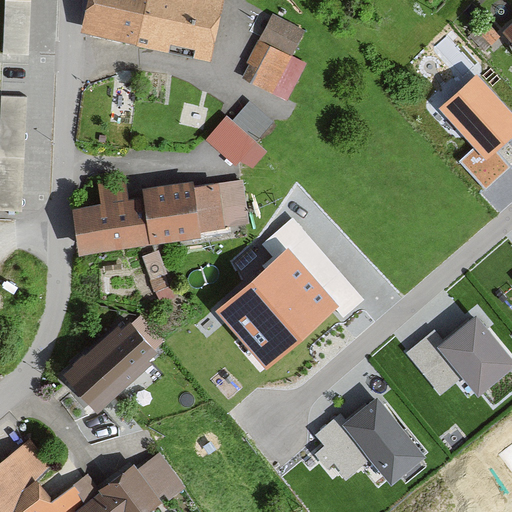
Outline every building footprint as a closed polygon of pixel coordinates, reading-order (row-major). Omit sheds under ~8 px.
[(32,18),(32,0),(7,0),(7,17),(32,18)] [(92,0),(84,36),(212,63),(225,0),(92,0)] [(306,34),(272,19),(244,84),(278,99),(306,34)] [(511,135),(511,115),(476,76),(440,108),(486,159),(511,135)] [(53,88),(0,88),(0,140),(0,205),(52,206),(53,88)] [(267,153),(226,121),(208,144),(249,176),(267,153)] [(102,205),(75,208),(81,255),(203,239),(202,231),(249,225),(243,182),(195,189),(194,183),(145,189),(146,198),(132,200),(130,184),(100,188),(102,205)] [(161,248),(143,253),(150,277),(167,273),(161,248)] [(335,308),(285,251),(216,311),(266,368),(335,308)] [(511,354),(511,351),(476,308),(442,336),(480,381),(511,354)] [(126,318),(64,376),(99,413),(161,355),(126,318)] [(423,457),(376,400),(345,425),(391,482),(423,457)] [(511,442),(498,454),(511,472),(511,442)] [(27,443),(0,462),(0,511),(71,511),(97,493),(84,475),(51,499),(38,482),(49,473),(27,443)] [(155,511),(186,490),(160,455),(138,471),(135,466),(101,490),(103,493),(76,511),(155,511)]
